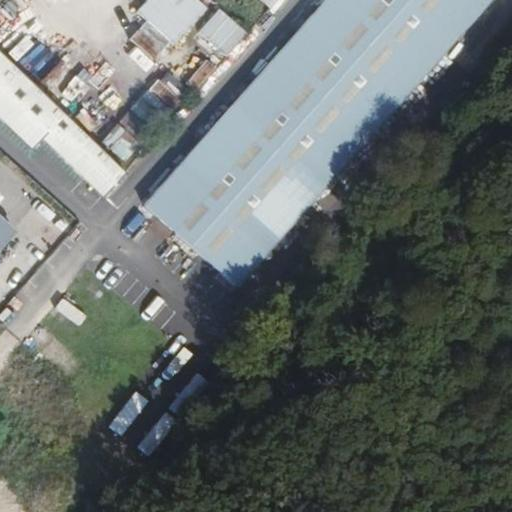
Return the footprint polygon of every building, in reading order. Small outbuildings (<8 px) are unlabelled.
[(144,0),(134,11),(144,20),(128,38),(155,63),(206,8),(196,0),(144,0)] [(236,285),(488,0),(327,0),(146,205),(236,285)] [(0,43),(2,45),(23,26),(2,5),(0,6),(0,43)] [(218,8),(196,32),(224,57),(246,34),(218,8)] [(42,39),(18,53),(33,78),(57,64),(42,39)] [(55,91),(94,92),(95,70),(81,69),(81,39),(74,39),(73,67),(55,67),(55,91)] [(100,196),(123,170),(0,57),(0,121),(30,149),(38,139),(100,196)] [(202,57),(185,85),(199,94),(216,66),(202,57)] [(163,68),(99,141),(124,163),(189,90),(163,68)] [(46,195),(37,207),(54,220),(63,208),(46,195)] [(0,246),(14,230),(0,218),(0,246)]
